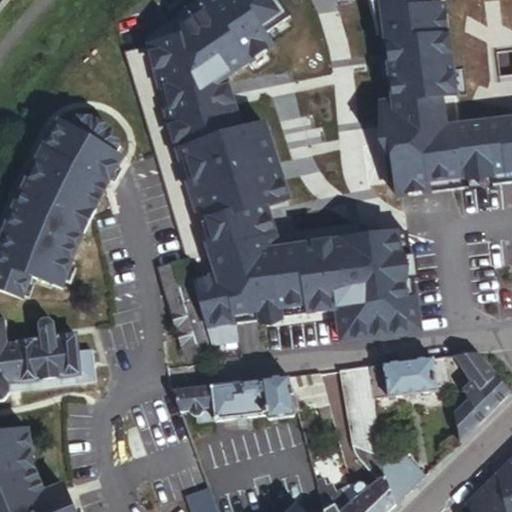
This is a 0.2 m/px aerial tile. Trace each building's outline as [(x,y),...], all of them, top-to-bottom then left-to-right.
[(266,41),(291,22),(274,0),(200,0),(144,43),(208,265),(186,269),(215,366),(240,363),(236,330),(339,317),(342,350),(421,339),(408,241),(361,247),(359,231),(276,242),(267,215),(289,207),(262,133),(242,139),(224,87),(274,55),(266,41)] [(511,182),(511,109),(442,118),(444,95),(455,96),(444,0),(376,0),(392,108),(377,108),(383,155),(390,156),(395,198),(511,182)] [(17,216),(4,244),(0,252),(0,299),(19,307),(27,286),(59,298),(69,272),(81,245),(109,192),(123,166),(116,162),(121,153),(111,136),(93,126),(74,127),(69,135),(61,131),(46,158),(17,216)] [(179,338),(204,331),(186,269),(161,276),(179,338)] [(0,409),(2,409),(9,401),(8,392),(5,352),(3,327),(0,326),(0,409)] [(36,333),(38,347),(5,352),(8,392),(79,382),(75,358),(73,341),(54,344),(51,331),(36,333)] [(188,369),(213,362),(209,346),(207,341),(205,334),(204,331),(179,338),(188,369)] [(75,358),(79,382),(93,379),(89,355),(75,358)] [(473,386),(453,406),(461,450),(511,401),(476,363),(456,366),(473,386)] [(374,408),(452,399),(446,366),(370,376),(374,408)] [(374,408),(370,376),(341,379),(353,454),(380,451),(374,408)] [(298,418),(329,414),(320,382),(300,385),(304,405),(295,406),(298,418)] [(294,418),(298,418),(295,406),(290,385),(193,397),(193,394),(171,396),(172,400),(185,432),(195,429),(195,424),(197,423),(198,428),(214,425),(214,428),(267,422),(269,426),(294,423),(294,418)] [(295,406),(304,405),(300,385),(290,385),(295,406)] [(71,511),(64,492),(44,500),(35,476),(28,438),(0,442),(0,511),(71,511)] [(384,474),(380,451),(353,454),(354,459),(356,463),(380,491),(387,487),(384,474)] [(387,487),(395,511),(397,511),(426,484),(400,458),(384,474),(387,487)] [(511,511),(511,464),(490,486),(469,507),(469,511),(511,511)] [(353,511),(395,511),(387,487),(380,491),(353,511)] [(217,511),(210,490),(187,497),(192,511),(217,511)] [(353,511),(351,511),(333,511),(331,502),(321,508),(322,511),(353,511)]
